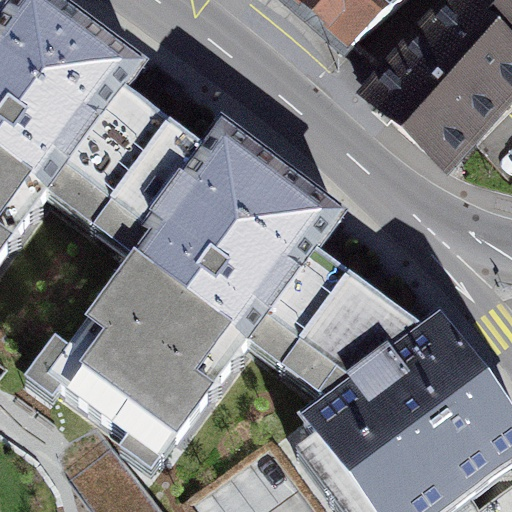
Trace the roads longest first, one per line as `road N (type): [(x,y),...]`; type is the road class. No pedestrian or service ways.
road 1 (primary): [(155,0),(437,235)]
road 2 (primary): [(437,235),(511,342)]
